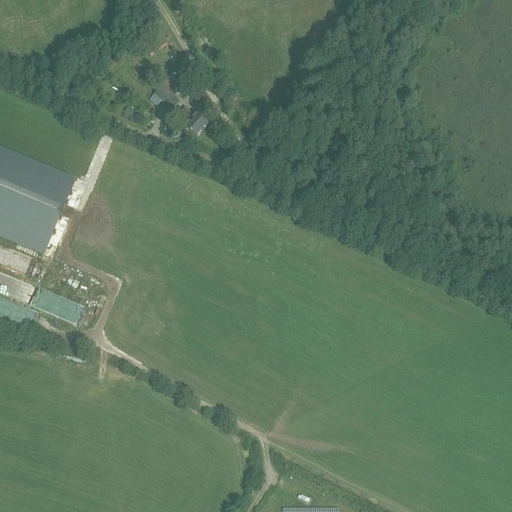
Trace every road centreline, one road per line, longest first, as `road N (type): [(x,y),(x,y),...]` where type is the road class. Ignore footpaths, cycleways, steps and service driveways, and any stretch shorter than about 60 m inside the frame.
road 1 (unclassified): [(511,308),(0,77)]
road 2 (track): [(277,202),(152,0)]
road 3 (track): [(108,125),(60,258)]
